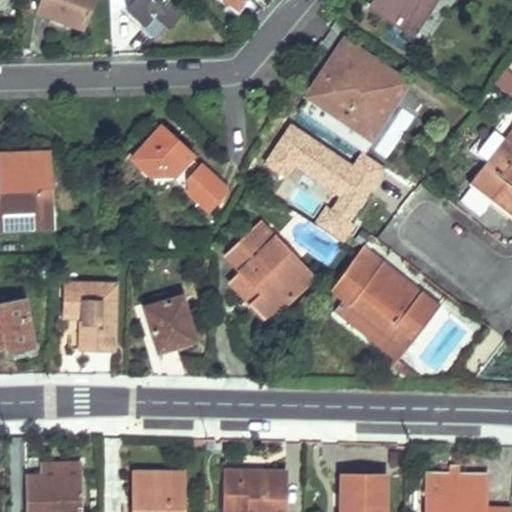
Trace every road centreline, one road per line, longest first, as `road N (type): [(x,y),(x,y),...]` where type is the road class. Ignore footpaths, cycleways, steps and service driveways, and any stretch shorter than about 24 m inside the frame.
road 1 (residential): [(511,411),(440,417),(243,405),(0,407)]
road 2 (residential): [(0,75),(219,71),(244,60),(295,0)]
